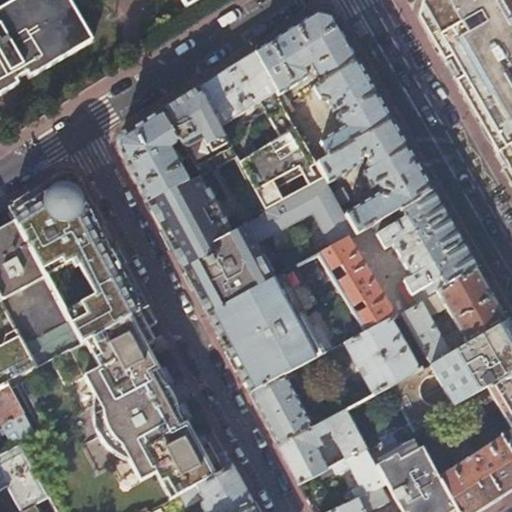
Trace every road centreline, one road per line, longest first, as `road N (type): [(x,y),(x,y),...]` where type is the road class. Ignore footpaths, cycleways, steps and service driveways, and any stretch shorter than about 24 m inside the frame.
road 1 (residential): [(79,128),(282,511)]
road 2 (secondary): [(511,272),(354,0)]
road 3 (residential): [(79,128),(289,0)]
